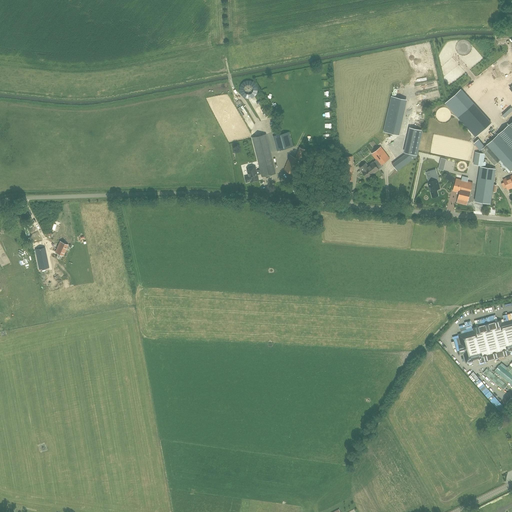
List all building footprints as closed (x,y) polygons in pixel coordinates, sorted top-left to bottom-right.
[(511,108),(511,93),(500,80),(498,82),(495,78),(490,84),(498,92),(494,96),(496,98),(499,96),(503,100),(504,100),(511,108)] [(384,131),(394,134),(402,99),(392,96),(384,131)] [(511,122),(487,145),(500,160),(511,171),(511,170),(511,122)] [(277,151),(293,146),(289,132),(273,136),(277,151)] [(262,177),(276,173),(266,134),(252,137),(259,163),(258,163),(260,169),(256,170),(255,167),(247,169),(249,176),(245,177),(246,182),(250,181),(250,182),(258,179),(257,174),(261,173),(262,177)] [(394,155),(402,151),(397,142),(389,146),(394,155)] [(487,145),(481,150),(484,153),(484,154),(494,165),(498,162),(500,160),(487,145)] [(290,155),(284,170),(294,175),(300,160),(301,161),(306,150),(300,147),(295,157),(290,155)] [(378,169),(376,166),(380,164),(381,165),(390,158),(381,147),(372,154),(376,160),(368,167),(365,164),(360,168),(362,171),(367,178),(378,169)] [(352,181),(352,171),(353,171),(353,156),(342,157),(343,171),(344,181),(352,181)] [(400,158),(392,164),(397,171),(405,165),(400,158)] [(495,169),(480,166),(475,201),(490,204),(495,169)] [(435,170),(429,171),(432,181),(428,182),(431,191),(433,197),(438,196),(436,189),(440,188),(437,180),(438,179),(435,170)] [(511,175),(503,180),(508,190),(511,188),(511,175)] [(459,192),(458,199),(468,201),(473,183),(456,179),(453,191),(459,192)] [(22,235),(12,237),(11,235),(7,236),(9,247),(24,244),(22,235)] [(60,242),(55,252),(63,256),(68,245),(60,242)] [(23,250),(10,253),(12,263),(32,259),(30,253),(29,253),(28,246),(22,247),(23,250)] [(45,248),(36,249),(40,269),(49,267),(45,248)] [(511,319),(502,323),(501,320),(472,328),(473,330),(458,334),(459,338),(456,339),(461,354),(463,354),(466,363),(474,361),(473,359),(478,358),(478,360),(481,359),(482,362),(511,354),(510,352),(511,350),(511,349),(511,348),(511,319)] [(511,375),(499,365),(495,371),(511,384),(511,375)] [(487,369),(483,373),(503,390),(507,386),(490,371),(487,369)] [(489,398),(493,394),(486,385),(481,389),(489,398)] [(495,397),(490,401),(501,411),(505,407),(495,397)]
